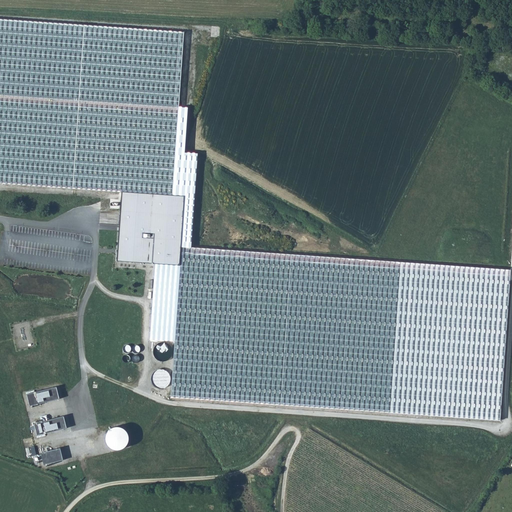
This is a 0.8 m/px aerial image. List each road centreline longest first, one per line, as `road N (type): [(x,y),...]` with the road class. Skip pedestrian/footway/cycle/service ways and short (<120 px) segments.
road 1 (track): [(65,511),(104,485),(242,471),(287,429),(300,433),(285,471),(282,511)]
road 2 (track): [(0,14),(206,25)]
